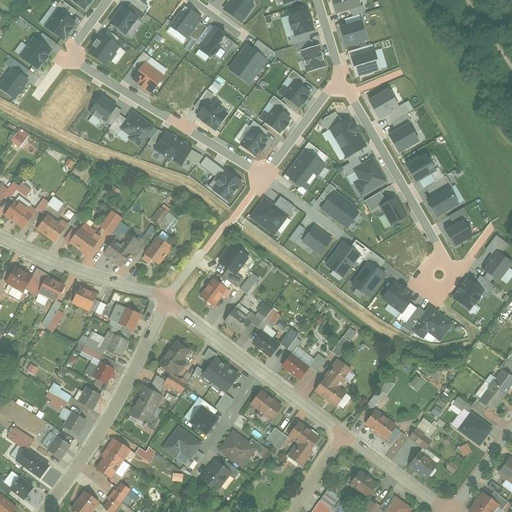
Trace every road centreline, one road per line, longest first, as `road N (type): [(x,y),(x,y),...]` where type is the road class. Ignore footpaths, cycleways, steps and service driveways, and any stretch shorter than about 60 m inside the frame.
road 1 (residential): [(167,298),(102,413),(31,511)]
road 2 (residential): [(66,57),(263,178)]
road 3 (residential): [(341,79),(441,253),(437,276)]
road 4 (residential): [(167,298),(337,428)]
road 5 (residential): [(0,233),(167,298)]
road 6 (residential): [(337,428),(446,506)]
road 7 (residential): [(263,178),(341,79)]
